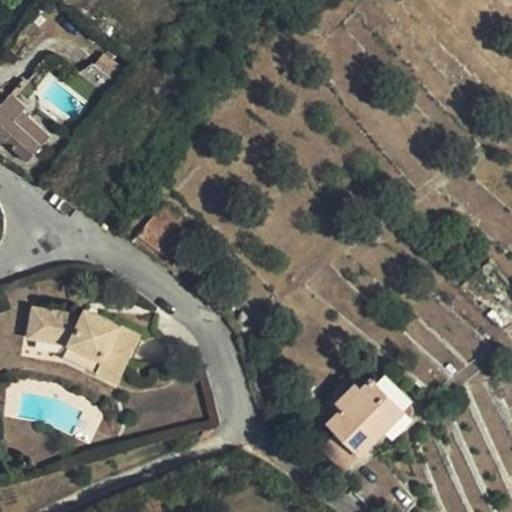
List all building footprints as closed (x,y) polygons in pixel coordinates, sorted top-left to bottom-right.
[(125,69),(104,52),(95,65),(117,80),(125,69)] [(14,118),(23,110),(26,106),(11,92),(0,104),(0,146),(6,141),(27,160),(42,144),(14,118)] [(50,135),(23,110),(14,118),(42,144),(50,135)] [(166,201),(139,233),(167,255),(193,223),(166,201)] [(109,338),(103,351),(127,362),(147,315),(92,290),(88,297),(39,292),(36,319),(66,322),(77,324),(109,338)] [(71,339),(103,351),(109,338),(77,324),(71,339)] [(348,469),(374,441),(407,408),(375,376),(366,385),(346,407),(332,420),(341,429),(324,445),(348,469)] [(338,399),(346,407),(366,385),(359,379),(338,399)]
